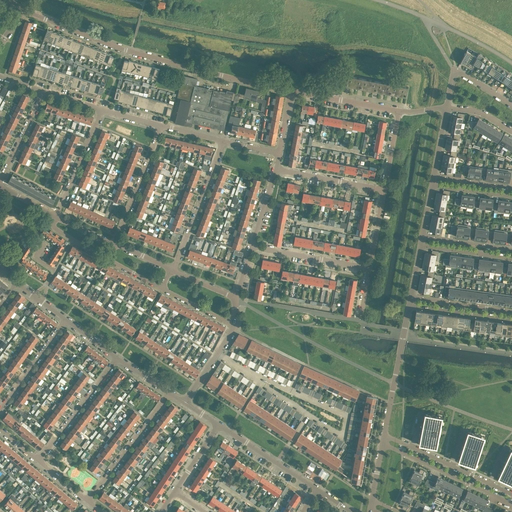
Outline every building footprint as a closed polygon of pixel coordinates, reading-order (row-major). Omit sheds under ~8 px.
[(165,3),(157,2),(156,9),(164,10),(165,3)] [(43,40),(48,42),(52,31),(47,30),(43,40)] [(56,33),(52,31),(48,42),(52,43),(56,33)] [(52,43),(56,45),(60,35),(56,33),(52,43)] [(64,36),(60,35),(56,45),(60,47),(64,36)] [(68,38),(64,36),(60,47),(64,48),(68,38)] [(72,40),(68,38),(64,48),(69,50),(72,40)] [(77,41),(72,40),(69,50),(73,51),(77,41)] [(81,43),(77,41),(73,51),(77,53),(81,43)] [(77,53),(81,55),(85,45),(81,43),(77,53)] [(89,46),(85,45),(81,55),(85,56),(89,46)] [(93,48),(89,46),(85,56),(89,58),(93,48)] [(98,49),(93,48),(89,58),(94,60),(98,49)] [(460,62),(465,65),(473,51),(468,48),(460,62)] [(102,51),(98,49),(94,60),(98,61),(102,51)] [(106,53),(102,51),(98,61),(102,63),(106,53)] [(465,65),(470,68),(478,53),(473,51),(465,65)] [(102,63),(106,64),(106,65),(110,55),(110,54),(106,53),(102,63)] [(473,64),(477,67),(483,56),(478,53),(470,68),(473,64)] [(114,57),(110,55),(106,65),(106,64),(106,65),(110,67),(114,57)] [(477,67),(482,70),(488,59),(483,56),(477,67)] [(482,70),(487,73),(493,62),(488,59),(482,70)] [(487,73),(492,75),(498,65),(493,62),(487,73)] [(492,75),(497,79),(503,68),(498,65),(492,75)] [(497,79),(502,82),(508,72),(503,68),(497,79)] [(502,82),(506,85),(511,76),(511,74),(508,72),(502,82)] [(204,88),(196,86),(197,79),(183,76),(181,83),(177,98),(181,99),(175,123),(185,125),(186,121),(224,131),(232,95),(204,88)] [(346,86),(361,88),(362,79),(348,76),(346,86)] [(361,88),(363,89),(375,91),(377,81),(362,79),(361,88)] [(375,91),(390,94),(392,84),(377,81),(375,91)] [(390,94),(402,96),(405,97),(407,87),(392,84),(390,94)] [(250,100),(252,89),(246,88),(243,98),(250,100)] [(259,91),(252,89),(250,100),(256,102),(259,91)] [(23,94),(20,99),(27,103),(30,97),(23,94)] [(24,108),(27,103),(20,99),(18,105),(24,108)] [(281,108),(283,102),(271,100),(271,103),(274,104),(274,107),(281,108)] [(45,110),(51,112),(53,105),(47,103),(45,110)] [(22,113),(24,108),(18,105),(15,110),(22,113)] [(59,107),(53,105),(51,112),(57,114),(59,107)] [(57,114),(62,116),(65,108),(59,107),(57,114)] [(65,108),(62,116),(68,117),(70,110),(65,108)] [(19,119),(22,113),(15,110),(12,116),(19,119)] [(68,117),(74,119),(76,112),(70,110),(68,117)] [(82,114),(76,112),(74,119),(78,120),(76,126),(78,126),(79,121),(82,114)] [(279,121),(280,115),(269,112),(269,115),(272,116),(271,119),(279,121)] [(450,121),(461,123),(462,118),(463,118),(464,114),(458,113),(458,117),(451,115),(451,118),(450,118),(450,121)] [(79,121),(85,123),(87,116),(82,114),(79,121)] [(17,124),(19,119),(12,116),(10,121),(17,124)] [(93,118),(87,116),(85,123),(91,125),(93,118)] [(478,131),(484,122),(479,119),(477,122),(472,121),(471,127),(473,128),(478,131)] [(14,130),(17,124),(10,121),(7,126),(14,130)] [(237,134),(238,126),(239,122),(233,121),(231,132),(237,134)] [(478,131),(483,133),(488,124),(484,122),(478,131)] [(37,123),(34,128),(41,132),(44,126),(37,123)] [(488,124),(483,133),(487,136),(493,127),(488,124)] [(277,133),(278,127),(267,125),(266,128),(270,128),(269,131),(277,133)] [(11,135),(14,130),(7,126),(5,132),(11,135)] [(454,133),(454,136),(460,137),(460,134),(459,133),(460,128),(449,126),(448,129),(449,129),(448,132),(454,133)] [(487,136),(492,139),(498,130),(493,127),(487,136)] [(34,128),(31,134),(38,137),(41,132),(34,128)] [(102,130),(99,136),(106,139),(108,135),(110,136),(110,134),(102,130)] [(502,133),(498,130),(492,139),(497,142),(502,133)] [(9,140),(11,135),(5,132),(2,137),(9,140)] [(73,133),(70,139),(77,142),(80,136),(73,133)] [(31,134),(29,139),(36,142),(38,137),(31,134)] [(499,143),(503,146),(509,137),(504,134),(499,143)] [(99,136),(97,141),(104,144),(106,139),(99,136)] [(459,140),(460,137),(454,136),(453,139),(447,138),(447,140),(446,140),(446,143),(456,145),(457,140),(459,140)] [(0,142),(6,146),(9,140),(2,137),(0,140),(0,142)] [(169,149),(170,146),(171,138),(165,137),(164,144),(163,147),(169,149)] [(275,145),(276,139),(265,137),(264,140),(267,140),(267,144),(275,145)] [(511,141),(511,138),(509,137),(503,146),(508,149),(511,141)] [(29,139),(26,144),(33,148),(36,142),(29,139)] [(75,148),(77,142),(70,139),(68,145),(75,148)] [(97,141),(95,147),(102,150),(104,144),(97,141)] [(72,153),(75,148),(68,145),(65,143),(62,149),(66,150),(72,153)] [(451,150),(451,153),(457,154),(457,151),(455,150),(456,145),(446,143),(445,146),(446,146),(445,149),(451,150)] [(26,144),(24,150),(31,153),(33,148),(26,144)] [(135,144),(133,150),(140,153),(142,147),(135,144)] [(95,147),(92,152),(99,155),(102,150),(95,147)] [(140,153),(133,150),(131,149),(128,155),(131,156),(138,158),(140,153)] [(24,150),(21,155),(28,159),(31,153),(24,150)] [(70,159),(72,153),(66,150),(63,156),(70,159)] [(92,152),(90,158),(97,161),(99,155),(92,152)] [(455,163),(457,154),(451,153),(450,156),(444,155),(443,157),(442,160),(453,162),(455,163)] [(18,161),(25,164),(28,159),(21,155),(18,161)] [(68,164),(70,159),(63,156),(61,161),(68,164)] [(135,164),(138,158),(131,156),(129,161),(135,164)] [(90,158),(88,163),(95,166),(97,161),(90,158)] [(157,160),(154,165),(161,168),(162,167),(164,168),(165,165),(163,164),(164,162),(157,160)] [(65,169),(68,164),(61,161),(58,166),(65,169)] [(133,169),(135,164),(129,161),(126,167),(133,169)] [(88,163),(85,169),(92,172),(95,166),(88,163)] [(159,174),(161,168),(154,165),(152,171),(159,174)] [(451,173),(452,167),(442,165),(441,165),(441,168),(441,171),(447,172),(446,175),(452,176),(453,173),(451,173)] [(63,175),(65,169),(58,166),(56,172),(63,175)] [(470,178),(473,178),(475,167),(466,166),(465,172),(468,172),(467,176),(470,177),(470,178)] [(131,175),(133,169),(126,167),(124,172),(131,175)] [(192,173),(199,176),(201,170),(194,167),(192,173)] [(221,167),(219,172),(226,175),(229,169),(221,167)] [(480,174),(483,174),(484,168),(475,167),(473,178),(477,179),(477,178),(480,178),(480,174)] [(484,168),(483,174),(486,175),(486,179),(488,179),(488,180),(492,181),(493,170),(484,168)] [(85,169),(83,174),(93,178),(93,179),(95,173),(92,172),(85,169)] [(511,170),(504,169),(503,182),(506,183),(506,182),(509,182),(509,178),(511,178),(511,170)] [(152,171),(150,176),(157,179),(159,174),(152,171)] [(60,181),(63,175),(56,172),(54,178),(60,181)] [(129,181),(131,175),(124,172),(122,178),(129,181)] [(219,172),(217,178),(224,181),(226,175),(219,172)] [(197,181),(199,176),(192,173),(190,179),(197,181)] [(83,174),(80,180),(87,183),(88,182),(91,183),(93,178),(83,174)] [(8,182),(14,186),(18,180),(19,179),(17,177),(16,179),(11,176),(8,182)] [(155,185),(157,179),(150,176),(148,182),(155,185)] [(127,186),(129,181),(122,178),(120,183),(127,186)] [(215,184),(222,186),(224,181),(217,178),(215,184)] [(251,184),(259,186),(261,180),(253,178),(251,184)] [(194,187),(197,181),(190,179),(188,184),(194,187)] [(14,186),(20,189),(24,183),(25,182),(23,181),(22,182),(18,180),(14,186)] [(78,185),(85,188),(87,183),(80,180),(78,185)] [(148,182),(146,187),(152,190),(155,185),(148,182)] [(20,189),(27,193),(30,186),(31,185),(29,184),(28,185),(24,183),(20,189)] [(124,192),(127,186),(120,183),(117,189),(124,192)] [(192,192),(194,187),(188,184),(185,190),(192,192)] [(215,184),(213,189),(220,192),(222,186),(215,184)] [(257,192),(259,186),(251,184),(250,190),(257,192)] [(34,189),(30,186),(27,193),(33,196),(36,190),(37,189),(35,187),(34,189)] [(150,196),(152,190),(146,187),(143,193),(150,196)] [(122,197),(124,192),(117,189),(115,195),(122,197)] [(190,198),(192,192),(185,190),(182,189),(180,194),(183,195),(190,198)] [(213,189),(211,195),(218,198),(220,192),(213,189)] [(33,196),(39,199),(42,193),(43,192),(41,191),(40,192),(36,190),(33,196)] [(255,198),(257,192),(250,190),(248,195),(255,198)] [(449,195),(450,191),(444,190),(443,194),(437,192),(436,195),(435,198),(436,198),(446,200),(447,195),(449,195)] [(39,199),(45,203),(48,196),(49,197),(49,195),(47,194),(47,195),(42,193),(39,199)] [(143,193),(141,199),(148,201),(150,196),(143,193)] [(57,196),(55,194),(52,199),(49,197),(48,196),(45,203),(51,206),(57,196)] [(457,205),(466,206),(468,195),(465,194),(465,195),(462,195),(461,199),(458,199),(457,205)] [(120,203),(122,197),(115,195),(114,197),(113,200),(120,203)] [(188,204),(190,198),(183,195),(181,201),(188,204)] [(209,201),(216,203),(218,198),(211,195),(209,201)] [(253,203),(255,198),(248,195),(246,201),(253,203)] [(472,195),(468,195),(466,206),(466,208),(472,209),(473,207),(476,207),(477,201),(473,201),(474,197),(471,196),(472,195)] [(476,207),(485,209),(487,198),(483,197),(483,198),(480,197),(480,202),(477,201),(476,207)] [(485,209),(494,210),(495,204),(492,204),(493,199),(490,199),(490,198),(487,198),(485,209)] [(146,207),(148,201),(141,199),(139,204),(146,207)] [(186,209),(188,204),(181,201),(179,200),(177,206),(179,207),(186,209)] [(494,212),(503,213),(505,200),(501,200),(499,200),(498,204),(495,204),(494,210),(494,212)] [(508,201),(505,200),(503,213),(509,214),(509,212),(511,212),(511,206),(510,206),(511,202),(508,201)] [(68,208),(73,211),(76,204),(71,201),(68,208)] [(209,201),(206,206),(213,209),(216,203),(209,201)] [(252,209),(253,203),(246,201),(244,207),(252,209)] [(440,210),(439,213),(445,214),(447,206),(445,205),(434,203),(434,206),(434,209),(440,210)] [(82,206),(76,204),(73,211),(79,213),(82,206)] [(88,209),(87,209),(84,216),(90,218),(93,211),(95,206),(90,204),(88,209)] [(139,204),(137,210),(144,212),(146,207),(139,204)] [(79,213),(84,216),(87,209),(82,206),(79,213)] [(204,212),(211,214),(213,209),(206,206),(204,212)] [(184,215),(186,209),(179,207),(177,212),(184,215)] [(250,215),(252,209),(244,207),(243,213),(250,215)] [(137,210),(135,215),(144,219),(146,213),(144,212),(137,210)] [(90,218),(95,221),(98,214),(93,211),(90,218)] [(182,221),(184,215),(177,212),(175,218),(182,221)] [(202,217),(209,220),(211,214),(204,212),(202,217)] [(248,221),(250,215),(243,213),(241,218),(248,221)] [(444,222),(445,214),(439,213),(439,216),(433,215),(432,217),(431,220),(444,222)] [(104,216),(98,214),(95,221),(101,223),(104,216)] [(101,223),(106,225),(109,219),(104,216),(101,223)] [(200,223),(207,226),(209,220),(202,217),(200,223)] [(179,226),(182,221),(175,218),(173,224),(179,226)] [(246,226),(248,221),(241,218),(239,224),(246,226)] [(115,221),(109,219),(106,225),(112,228),(115,221)] [(200,223),(198,229),(205,231),(207,226),(200,223)] [(177,232),(179,226),(173,224),(170,229),(177,232)] [(245,232),(246,226),(239,224),(237,230),(245,232)] [(462,238),(464,225),(458,224),(457,226),(454,226),(453,232),(456,232),(456,236),(459,237),(458,238),(462,238)] [(436,232),(435,236),(441,236),(443,228),(431,225),(430,225),(429,228),(430,229),(430,231),(436,232)] [(470,226),(464,225),(462,238),(465,239),(465,238),(468,238),(469,234),(472,234),(473,228),(470,228),(470,226)] [(127,234),(133,236),(135,229),(130,227),(127,234)] [(133,236),(138,238),(141,231),(142,229),(136,227),(135,229),(133,236)] [(476,229),(473,228),(472,234),(475,235),(474,239),(477,239),(477,240),(480,241),(482,228),(476,227),(476,229)] [(490,237),(491,231),(488,230),(488,229),(482,228),(480,241),(484,241),(484,240),(487,241),(487,236),(490,237)] [(138,238),(144,241),(147,234),(148,231),(142,229),(141,231),(138,238)] [(203,237),(205,231),(198,229),(196,234),(203,237)] [(233,235),(235,235),(243,238),(245,232),(237,230),(235,229),(233,235)] [(494,231),(491,231),(490,237),(493,237),(493,242),(495,242),(495,243),(499,243),(501,230),(494,230),(494,231)] [(501,230),(499,243),(502,244),(502,243),(505,243),(506,239),(511,240),(511,237),(511,233),(506,233),(507,231),(501,230)] [(144,241),(150,243),(152,236),(147,234),(144,241)] [(241,243),(243,238),(235,235),(234,241),(241,243)] [(150,243),(155,245),(158,238),(152,236),(150,243)] [(166,249),(169,242),(170,239),(165,237),(164,240),(163,240),(161,247),(166,249)] [(155,245),(161,247),(163,240),(158,238),(155,245)] [(239,249),(241,243),(234,241),(232,247),(239,249)] [(175,244),(169,242),(166,249),(172,251),(175,244)] [(329,251),(338,252),(339,245),(330,243),(329,251)] [(22,250),(24,251),(24,250),(29,253),(32,247),(28,244),(25,249),(23,247),(22,250)] [(59,245),(56,250),(60,252),(60,253),(59,254),(61,255),(62,253),(61,252),(64,247),(64,246),(60,244),(59,245)] [(72,246),(69,252),(74,255),(78,249),(72,246)] [(354,248),(345,246),(344,254),(353,255),(354,248)] [(187,257),(193,259),(196,249),(192,248),(190,248),(190,250),(187,257)] [(78,249),(74,255),(80,258),(83,252),(78,249)] [(196,249),(193,259),(199,261),(201,254),(202,251),(196,249)] [(21,256),(24,258),(25,259),(29,253),(24,250),(24,251),(21,255),(19,254),(18,256),(21,257),(21,256)] [(56,250),(52,256),(56,258),(55,259),(57,260),(58,258),(57,257),(59,254),(60,253),(60,252),(56,250)] [(437,260),(438,251),(432,250),(432,254),(425,253),(425,255),(424,255),(424,258),(437,260)] [(83,252),(80,258),(85,261),(88,254),(83,252)] [(208,253),(207,256),(204,263),(210,265),(213,255),(211,254),(210,254),(208,253)] [(88,254),(85,261),(90,264),(94,257),(88,254)] [(199,261),(204,263),(207,256),(201,254),(199,261)] [(450,259),(447,259),(446,265),(445,267),(455,268),(456,255),(453,254),(453,255),(450,255),(450,259)] [(210,265),(216,267),(218,260),(216,259),(217,256),(213,255),(210,265)] [(472,269),(475,269),(476,263),(473,263),(473,258),(470,258),(471,257),(467,256),(465,269),(471,270),(472,269)] [(94,257),(90,264),(95,267),(99,260),(94,257)] [(30,262),(25,259),(24,258),(21,262),(26,265),(25,267),(27,268),(28,266),(27,266),(30,262)] [(221,269),(227,271),(229,264),(230,264),(230,262),(224,259),(224,262),(221,269)] [(479,263),(476,263),(475,269),(478,269),(478,271),(484,272),(486,259),(482,259),(479,259),(479,263)] [(99,260),(95,267),(101,270),(104,263),(99,260)] [(218,260),(216,267),(221,269),(224,262),(218,260)] [(495,272),(504,273),(505,267),(502,267),(502,262),(500,262),(500,261),(496,261),(495,272)] [(35,266),(30,262),(27,266),(28,266),(32,269),(31,271),(33,272),(34,270),(33,270),(35,266)] [(104,263),(101,270),(106,272),(110,266),(104,263)] [(433,271),(434,265),(423,263),(422,266),(423,266),(422,269),(428,270),(428,273),(434,274),(434,271),(433,271)] [(229,264),(227,271),(233,273),(235,266),(230,264),(229,264)] [(39,273),(41,269),(35,266),(33,270),(34,270),(38,273),(37,275),(38,276),(40,274),(39,273)] [(106,272),(105,275),(110,278),(111,275),(115,269),(110,266),(106,272)] [(47,273),(41,269),(39,273),(40,274),(44,277),(43,279),(45,280),(47,277),(46,276),(47,273)] [(111,275),(110,278),(115,281),(116,278),(117,278),(120,272),(115,269),(111,275)] [(120,272),(117,278),(122,281),(125,275),(120,272)] [(420,277),(420,280),(431,282),(432,277),(433,278),(434,274),(428,273),(427,276),(421,275),(421,277),(420,277)] [(125,275),(122,281),(127,284),(131,277),(125,275)] [(55,276),(51,282),(57,285),(61,279),(55,276)] [(131,277),(127,284),(132,287),(136,280),(131,277)] [(61,279),(57,285),(62,288),(66,282),(61,279)] [(136,280),(132,287),(138,290),(141,283),(136,280)] [(0,284),(0,295),(0,296),(4,291),(8,285),(3,281),(0,284)] [(66,282),(62,288),(67,292),(71,286),(66,282)] [(141,283),(138,290),(143,293),(146,286),(141,283)] [(419,285),(419,286),(418,288),(419,289),(418,291),(424,292),(424,296),(430,296),(430,293),(429,293),(429,288),(431,288),(419,286),(419,285)] [(447,297),(453,298),(455,286),(449,285),(449,286),(445,286),(444,292),(448,292),(447,297)] [(71,286),(67,292),(72,295),(76,289),(71,286)] [(146,286),(143,293),(148,295),(152,289),(146,286)] [(76,289),(72,295),(77,298),(81,292),(76,289)] [(152,289),(148,295),(154,298),(157,292),(152,289)] [(81,292),(77,298),(82,302),(86,296),(81,292)] [(18,293),(15,298),(21,302),(25,297),(18,293)] [(161,294),(158,300),(163,303),(166,297),(161,294)] [(91,299),(87,305),(92,308),(96,302),(97,300),(98,298),(93,295),(91,299)] [(86,296),(82,302),(87,305),(91,299),(86,296)] [(163,303),(161,306),(167,309),(168,306),(172,299),(166,297),(163,303)] [(15,298),(11,302),(17,307),(21,302),(15,298)] [(172,299),(168,306),(174,309),(177,302),(172,299)] [(11,302),(8,307),(14,312),(17,307),(11,302)] [(96,302),(92,308),(97,312),(101,306),(96,302)] [(177,302),(174,309),(179,311),(182,305),(177,302)] [(106,309),(102,315),(107,318),(111,312),(113,309),(108,305),(106,309)] [(182,305),(179,311),(184,314),(188,308),(182,305)] [(101,306),(97,312),(102,315),(106,309),(101,306)] [(8,307),(4,312),(10,317),(14,312),(8,307)] [(32,312),(38,316),(41,311),(36,307),(32,312)] [(184,314),(183,317),(188,319),(190,317),(193,310),(188,308),(184,314)] [(193,310),(190,317),(195,320),(198,313),(193,310)] [(38,316),(43,320),(47,315),(41,311),(38,316)] [(4,312),(0,317),(7,321),(10,317),(4,312)] [(111,312),(107,318),(112,321),(116,315),(111,312)] [(195,320),(194,322),(199,325),(200,322),(204,316),(198,313),(195,320)] [(43,320),(48,324),(52,319),(47,315),(43,320)] [(116,315),(112,321),(117,325),(121,319),(116,315)] [(199,325),(202,327),(204,324),(206,325),(209,319),(204,316),(200,322),(199,325)] [(464,317),(464,322),(463,330),(470,331),(472,323),(469,323),(470,318),(464,317)] [(57,323),(52,319),(48,324),(54,328),(57,323)] [(121,319),(117,325),(122,328),(126,322),(121,319)] [(209,319),(206,325),(211,328),(214,321),(209,319)] [(470,331),(478,332),(480,319),(475,319),(474,324),(472,323),(470,331)] [(15,328),(17,329),(19,327),(21,324),(19,323),(16,321),(13,326),(16,328),(15,328)] [(214,321),(211,328),(217,330),(220,324),(214,321)] [(126,322),(122,328),(127,331),(131,325),(126,322)] [(217,330),(215,333),(221,335),(222,333),(225,327),(220,324),(217,330)] [(131,325),(127,331),(132,335),(136,329),(131,325)] [(141,341),(145,334),(146,332),(144,331),(141,329),(136,337),(141,341)] [(63,335),(69,339),(73,334),(67,330),(63,335)] [(33,334),(29,339),(35,344),(39,339),(33,334)] [(141,341),(146,344),(150,338),(145,334),(141,341)] [(239,334),(231,346),(235,348),(237,344),(241,346),(245,337),(239,334)] [(66,344),(69,339),(63,335),(60,340),(66,344)] [(245,337),(241,346),(247,349),(252,340),(251,340),(245,337)] [(155,341),(150,338),(146,344),(151,347),(155,341)] [(26,344),(25,344),(31,348),(35,344),(29,339),(26,344)] [(60,340),(56,345),(62,349),(66,344),(60,340)] [(252,340),(247,349),(252,352),(257,342),(252,340)] [(151,347),(156,351),(160,344),(155,341),(151,347)] [(261,345),(257,342),(252,352),(257,354),(261,345)] [(25,344),(22,349),(28,353),(31,348),(25,344)] [(165,348),(160,344),(156,351),(161,354),(165,348)] [(56,345),(53,350),(59,354),(62,349),(56,345)] [(262,356),(266,347),(261,345),(257,354),(262,356)] [(88,346),(84,351),(89,355),(93,350),(88,346)] [(271,350),(266,347),(262,356),(266,359),(271,350)] [(161,354),(166,357),(170,351),(165,348),(161,354)] [(22,349),(18,354),(24,358),(28,353),(22,349)] [(55,359),(59,354),(53,350),(49,354),(55,359)] [(93,350),(89,355),(94,358),(98,353),(93,350)] [(206,350),(205,352),(203,356),(208,360),(212,354),(206,350)] [(271,361),(276,352),(271,350),(266,359),(271,361)] [(175,354),(170,351),(166,357),(171,360),(175,354)] [(281,354),(276,352),(271,361),(276,364),(281,354)] [(94,358),(92,362),(97,366),(100,362),(103,357),(98,353),(94,358)] [(171,360),(176,364),(180,358),(182,354),(180,353),(177,356),(175,354),(171,360)] [(18,354),(15,359),(21,363),(24,358),(18,354)] [(58,361),(55,359),(49,354),(46,359),(52,364),(55,366),(58,361)] [(281,366),(286,357),(281,354),(276,364),(281,366)] [(103,357),(100,362),(105,366),(109,361),(103,357)] [(290,359),(286,357),(281,366),(286,368),(290,359)] [(176,364),(181,367),(185,361),(180,358),(176,364)] [(15,359),(11,364),(17,368),(21,363),(15,359)] [(46,359),(42,364),(48,369),(52,364),(46,359)] [(291,371),(295,361),(290,359),(286,368),(291,371)] [(186,370),(190,364),(185,361),(181,367),(186,370)] [(300,364),(295,361),(291,371),(296,373),(300,364)] [(11,364),(8,368),(14,373),(17,368),(11,364)] [(42,364),(39,369),(45,374),(48,369),(42,364)] [(186,370),(191,374),(195,367),(190,364),(186,370)] [(195,368),(195,367),(191,374),(196,377),(203,367),(198,364),(195,368)] [(309,368),(304,366),(300,375),(305,378),(309,368)] [(8,368),(4,373),(10,378),(14,373),(8,368)] [(315,371),(309,368),(305,378),(311,380),(315,371)] [(39,369),(35,374),(41,378),(45,374),(39,369)] [(119,369),(115,373),(121,378),(123,375),(126,377),(127,375),(125,373),(119,369)] [(320,373),(315,371),(311,380),(316,383),(320,373)] [(83,372),(80,377),(86,382),(89,377),(83,372)] [(214,372),(206,384),(212,388),(218,379),(215,377),(217,374),(214,372)] [(4,373),(1,378),(7,382),(10,378),(4,373)] [(115,373),(111,378),(117,383),(121,378),(115,373)] [(326,376),(320,373),(316,383),(322,385),(326,376)] [(35,374),(32,379),(38,383),(41,378),(35,374)] [(331,378),(326,376),(322,385),(327,388),(331,378)] [(80,377),(76,382),(82,387),(86,382),(80,377)] [(111,378),(108,383),(114,388),(117,383),(111,378)] [(337,380),(331,378),(327,388),(333,390),(337,380)] [(28,384),(34,388),(36,390),(40,385),(38,383),(32,379),(28,384)] [(218,379),(212,388),(218,391),(224,383),(218,379)] [(342,383),(337,380),(333,390),(338,392),(342,383)] [(73,387),(72,387),(78,391),(82,387),(76,382),(73,387)] [(137,391),(140,393),(141,391),(145,386),(139,382),(136,387),(138,389),(137,391)] [(108,383),(104,388),(110,392),(114,388),(108,383)] [(224,383),(218,391),(222,394),(228,386),(224,383)] [(348,385),(342,383),(338,392),(344,395),(348,385)] [(38,391),(36,390),(34,388),(28,384),(25,389),(31,393),(34,396),(38,391)] [(68,387),(66,389),(69,391),(69,392),(75,396),(78,391),(72,387),(73,387),(69,384),(68,387)] [(353,388),(348,385),(344,395),(349,397),(353,388)] [(145,386),(141,391),(140,393),(141,394),(138,397),(142,401),(147,394),(150,389),(145,386)] [(228,386),(222,394),(227,397),(233,389),(228,386)] [(104,388),(100,393),(106,397),(110,392),(104,388)] [(359,390),(353,388),(349,397),(355,400),(357,395),(359,391),(359,390)] [(25,389),(21,394),(27,398),(31,393),(25,389)] [(156,393),(150,389),(147,394),(152,398),(156,393)] [(233,389),(227,397),(232,400),(237,392),(233,389)] [(237,392),(232,400),(236,403),(242,395),(241,394),(242,392),(240,390),(238,392),(237,392)] [(69,392),(65,396),(71,401),(75,396),(69,392)] [(100,393),(97,397),(103,402),(106,397),(100,393)] [(161,396),(156,393),(152,398),(158,402),(161,396)] [(21,394),(18,399),(24,403),(27,398),(21,394)] [(367,394),(366,400),(377,402),(378,397),(373,397),(367,394)] [(242,395),(236,403),(241,406),(246,398),(242,395)] [(65,396),(62,401),(68,406),(71,401),(65,396)] [(97,397),(93,402),(99,407),(103,402),(97,397)] [(20,408),(24,403),(18,399),(14,404),(20,408)] [(255,403),(250,400),(244,409),(249,412),(255,403)] [(62,401),(58,406),(64,411),(68,406),(62,401)] [(93,402),(89,407),(95,412),(99,407),(93,402)] [(172,403),(168,408),(174,413),(178,408),(172,403)] [(254,415),(260,407),(255,403),(249,412),(254,415)] [(58,406),(54,411),(60,415),(64,411),(58,406)] [(89,407),(86,412),(92,416),(94,413),(96,415),(97,414),(95,412),(89,407)] [(259,419),(265,410),(260,407),(254,415),(259,419)] [(168,408),(165,413),(171,418),(174,413),(168,408)] [(264,422),(270,413),(265,410),(259,419),(264,422)] [(54,411),(51,416),(57,420),(60,415),(54,411)] [(134,411),(130,416),(136,421),(140,416),(134,411)] [(86,412),(82,417),(88,421),(92,416),(86,412)] [(5,416),(3,419),(7,423),(12,417),(7,413),(5,416)] [(165,413),(161,418),(167,423),(171,418),(165,413)] [(269,425),(275,417),(270,413),(264,422),(269,425)] [(442,417),(429,414),(425,413),(419,444),(423,444),(436,447),(438,436),(439,436),(441,428),(440,428),(442,417)] [(128,415),(125,419),(127,421),(133,425),(136,421),(130,416),(128,414),(128,415)] [(47,420),(53,425),(57,420),(51,416),(47,420)] [(12,417),(7,423),(12,427),(17,421),(12,417)] [(44,417),(40,422),(44,425),(43,425),(49,430),(50,430),(53,425),(47,420),(44,417)] [(82,417),(78,421),(84,426),(88,421),(82,417)] [(275,429),(280,420),(275,417),(269,425),(275,429)] [(161,418),(157,423),(163,427),(167,423),(161,418)] [(280,432),(285,423),(280,420),(275,429),(280,432)] [(17,421),(12,427),(17,431),(21,425),(23,423),(21,421),(19,423),(17,421)] [(78,421),(75,426),(81,431),(84,426),(78,421)] [(127,421),(123,425),(129,430),(133,425),(127,421)] [(200,421),(197,426),(203,430),(206,425),(200,421)] [(117,428),(119,430),(125,435),(129,430),(123,425),(120,423),(117,428)] [(157,423),(154,427),(160,432),(163,427),(157,423)] [(285,435),(290,426),(285,423),(280,432),(285,435)] [(21,425),(17,431),(21,434),(26,429),(21,425)] [(75,426),(71,431),(77,436),(81,431),(75,426)] [(197,426),(193,431),(200,435),(203,430),(197,426)] [(285,435),(290,438),(295,430),(290,426),(285,435)] [(154,427),(150,432),(156,437),(160,432),(154,427)] [(117,428),(113,433),(116,435),(122,439),(125,435),(119,430),(117,428)] [(26,429),(21,434),(26,438),(31,433),(26,429)] [(71,431),(67,436),(73,440),(77,436),(71,431)] [(193,431),(190,436),(197,440),(200,435),(193,431)] [(458,460),(462,462),(475,466),(478,455),(479,455),(482,448),(481,447),(484,437),(472,432),(468,431),(458,460)] [(150,432),(146,437),(152,442),(156,437),(150,432)] [(31,433),(26,438),(31,442),(35,436),(31,433)] [(109,437),(112,439),(118,444),(122,439),(116,435),(113,433),(109,437)] [(294,441),(300,445),(306,437),(301,433),(295,442),(294,441)] [(35,436),(31,442),(35,446),(40,440),(35,436)] [(67,436),(64,440),(70,445),(73,440),(67,436)] [(190,436),(187,441),(193,445),(197,440),(190,436)] [(109,437),(106,442),(108,444),(114,449),(118,444),(112,439),(109,437)] [(146,437),(143,442),(149,446),(151,448),(155,443),(152,442),(146,437)] [(300,445),(305,449),(311,440),(306,437),(300,445)] [(40,440),(35,446),(40,450),(42,448),(43,446),(45,444),(41,442),(40,440)] [(64,440),(60,445),(66,450),(70,445),(64,440)] [(305,449),(310,452),(316,443),(311,440),(305,449)] [(187,441),(184,446),(190,450),(192,447),(193,445),(187,441)] [(219,447),(224,451),(228,444),(223,441),(219,447)] [(143,442),(139,446),(145,451),(149,446),(143,442)] [(4,443),(0,447),(0,449),(4,452),(9,446),(4,443)] [(316,443),(310,452),(315,455),(321,447),(316,443)] [(108,444),(105,449),(111,454),(114,449),(108,444)] [(228,444),(224,451),(222,453),(224,455),(226,452),(229,454),(233,447),(228,444)] [(9,446),(4,452),(8,456),(13,450),(9,446)] [(139,446),(135,451),(141,456),(145,451),(139,446)] [(184,446),(180,451),(187,455),(190,450),(184,446)] [(233,447),(229,454),(234,457),(238,451),(233,447)] [(315,455),(320,459),(326,450),(321,447),(315,455)] [(105,449),(101,454),(107,458),(111,454),(105,449)] [(511,449),(498,477),(502,479),(511,483),(511,449)] [(13,450),(8,456),(13,460),(18,454),(13,450)] [(320,459),(326,462),(331,453),(326,450),(320,459)] [(135,451),(132,456),(138,461),(140,463),(144,458),(141,456),(135,451)] [(180,451),(177,456),(183,460),(187,455),(180,451)] [(326,462),(331,465),(336,457),(331,453),(326,462)] [(18,454),(13,460),(18,464),(22,458),(18,454)] [(101,454),(97,458),(103,463),(107,458),(101,454)] [(174,454),(171,459),(174,461),(180,465),(183,460),(177,456),(174,454)] [(132,456),(128,461),(134,465),(138,461),(132,456)] [(210,457),(207,462),(212,466),(216,461),(210,457)] [(331,465),(336,469),(336,468),(341,460),(336,457),(331,465)] [(22,458),(18,464),(22,468),(27,462),(22,458)] [(97,458),(93,463),(100,468),(103,463),(97,458)] [(238,470),(242,463),(237,459),(233,466),(238,470)] [(128,461),(124,466),(130,470),(134,465),(128,461)] [(174,461),(170,466),(177,470),(180,465),(174,461)] [(27,462),(22,468),(27,471),(32,466),(27,462)] [(204,467),(209,471),(212,466),(207,462),(204,467)] [(93,463),(90,468),(96,473),(100,468),(93,463)] [(247,466),(242,463),(238,470),(243,473),(247,466)] [(32,466),(27,471),(31,475),(36,469),(32,466)] [(124,466),(121,470),(127,475),(130,470),(124,466)] [(170,466),(167,471),(174,475),(177,470),(170,466)] [(247,466),(243,473),(248,476),(252,470),(247,466)] [(204,467),(200,472),(206,476),(209,471),(204,467)] [(36,469),(31,475),(36,479),(41,473),(36,469)] [(411,475),(420,479),(425,470),(424,470),(424,471),(420,469),(419,472),(414,470),(414,469),(411,475)] [(121,470),(117,475),(123,480),(127,475),(121,470)] [(257,473),(252,470),(248,476),(252,479),(257,473)] [(167,471),(164,476),(170,480),(174,475),(167,471)] [(197,477),(202,481),(206,476),(200,472),(197,477)] [(36,479),(34,481),(39,485),(41,483),(46,477),(41,473),(36,479)] [(257,473),(252,479),(257,483),(262,476),(257,473)] [(117,475),(113,480),(119,485),(123,480),(117,475)] [(416,489),(420,479),(411,475),(408,481),(409,481),(413,483),(412,487),(416,488),(416,489)] [(164,476),(155,489),(162,493),(170,480),(164,476)] [(267,479),(262,476),(257,483),(262,486),(267,479)] [(352,476),(351,479),(351,481),(356,482),(359,484),(360,482),(361,483),(362,478),(352,476)] [(434,486),(439,488),(443,479),(438,477),(438,476),(435,483),(432,482),(430,487),(433,489),(434,486)] [(46,477),(41,483),(45,487),(50,481),(46,477)] [(197,477),(194,482),(199,486),(202,481),(197,477)] [(267,489),(272,483),(267,479),(262,486),(267,489)] [(448,481),(443,479),(439,488),(444,490),(448,481)] [(50,481),(45,487),(48,489),(46,491),(48,492),(50,491),(55,485),(50,481)] [(444,490),(449,493),(453,484),(448,481),(444,490)] [(199,486),(194,482),(190,487),(196,491),(199,486)] [(277,486),(272,483),(267,489),(272,493),(277,486)] [(457,486),(453,484),(449,493),(453,495),(457,486)] [(48,492),(48,493),(52,497),(55,494),(59,488),(55,485),(50,491),(48,492)] [(277,486),(272,493),(277,496),(282,489),(277,486)] [(459,497),(460,497),(461,494),(460,493),(463,488),(462,488),(457,486),(453,495),(458,497),(458,498),(459,497)] [(59,488),(55,494),(59,498),(64,492),(59,488)] [(38,495),(37,497),(39,498),(42,495),(43,493),(45,491),(43,489),(38,495)] [(155,489),(147,502),(153,506),(162,493),(155,489)] [(401,497),(410,501),(414,492),(410,490),(408,494),(404,491),(401,497)] [(463,500),(467,502),(472,493),(468,491),(468,490),(467,490),(465,496),(464,495),(462,499),(463,499),(463,500)] [(64,492),(59,498),(64,502),(69,496),(64,492)] [(103,492),(99,498),(104,502),(108,496),(103,492)] [(292,497),(298,501),(301,496),(296,492),(292,497)] [(472,504),(477,495),(472,493),(467,502),(472,504)] [(5,504),(4,505),(8,508),(14,501),(16,498),(12,495),(10,498),(9,499),(8,500),(5,504)] [(472,504),(477,506),(481,497),(477,495),(472,504)] [(69,496),(64,502),(69,506),(73,500),(69,496)] [(108,496),(104,502),(109,505),(113,499),(108,496)] [(209,503),(214,506),(218,500),(213,496),(209,503)] [(290,496),(289,498),(291,500),(289,502),(295,506),(298,501),(292,497),(290,496)] [(406,511),(410,501),(401,497),(398,503),(399,503),(403,505),(402,508),(406,510),(405,510),(406,511)] [(477,506),(483,509),(484,506),(487,500),(487,499),(487,500),(481,497),(477,506)] [(14,501),(8,508),(12,511),(18,505),(21,502),(16,498),(14,501)] [(113,499),(109,505),(114,509),(118,503),(113,499)] [(73,500),(69,506),(73,510),(78,504),(73,500)] [(214,506),(219,509),(223,503),(218,500),(214,506)] [(289,502),(285,508),(291,511),(295,506),(289,502)] [(118,503),(114,509),(118,511),(123,506),(118,503)] [(224,511),(228,506),(223,503),(219,509),(222,511),(224,511)]
